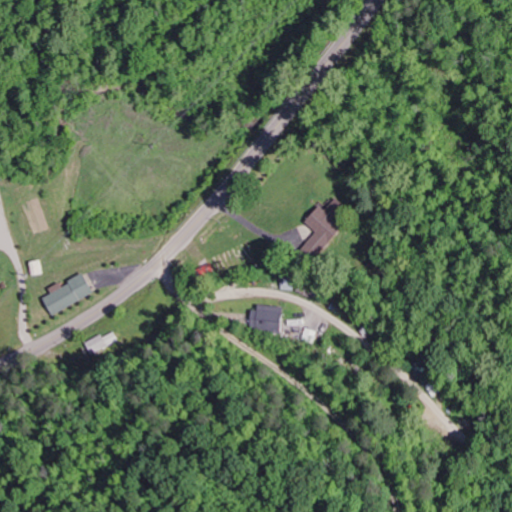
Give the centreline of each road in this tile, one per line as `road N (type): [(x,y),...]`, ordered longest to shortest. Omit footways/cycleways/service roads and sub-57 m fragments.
road 1 (secondary): [(377,0),(155,265),(80,323),(0,366)]
road 2 (residential): [(155,265),(196,297),(271,292),(307,301),(381,353),(462,435),(511,469)]
